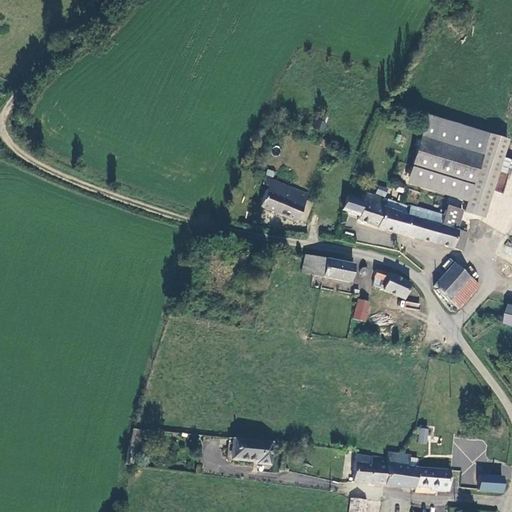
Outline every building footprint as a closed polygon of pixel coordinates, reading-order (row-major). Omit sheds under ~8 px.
[(315,129),(323,130),(325,118),(317,117),(315,129)] [(503,142),(423,118),(405,178),(466,196),(461,213),(481,218),(503,142)] [(307,192),(262,172),(259,179),(267,183),(257,204),(294,220),(307,192)] [(363,202),(345,197),(341,210),(356,217),(355,220),(372,227),(462,251),(467,233),(456,230),(461,211),(445,206),(442,215),(410,206),(407,216),(383,210),(385,202),(365,195),(363,202)] [(449,197),(447,204),(457,206),(459,199),(449,197)] [(352,265),(303,255),(301,262),(312,264),(310,275),(349,282),(352,265)] [(312,264),(301,262),(299,272),(310,275),(312,264)] [(479,286),(454,264),(434,286),(459,308),(479,286)] [(361,268),(358,270),(358,273),(360,276),(364,277),(367,275),(367,271),(365,268),(361,268)] [(381,272),(376,270),(373,276),(382,281),(379,288),(404,298),(410,283),(381,272)] [(370,301),(358,300),(355,318),(367,320),(370,301)] [(424,444),(426,430),(418,429),(416,443),(424,444)] [(137,432),(130,430),(126,449),(133,450),(137,432)] [(272,442),(232,439),(230,461),(270,465),(272,442)] [(359,451),(355,450),(351,482),(385,486),(388,458),(386,457),(359,453),(359,451)] [(409,456),(388,450),(386,457),(388,458),(385,486),(415,489),(415,486),(447,490),(450,471),(409,467),(409,456)] [(501,494),(504,479),(479,476),(479,481),(463,479),(462,489),(478,490),(478,492),(501,494)] [(361,511),(363,502),(350,500),(347,511),(361,511)]
